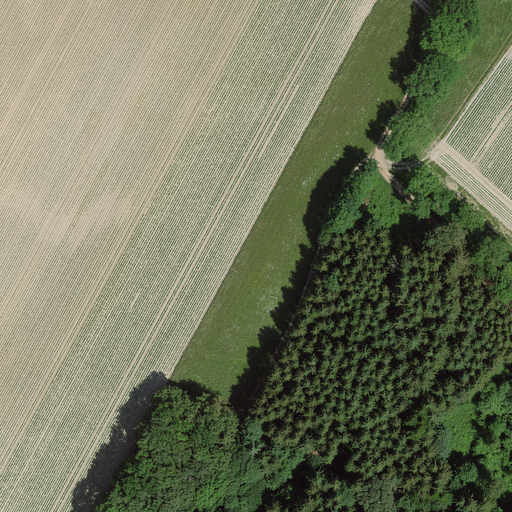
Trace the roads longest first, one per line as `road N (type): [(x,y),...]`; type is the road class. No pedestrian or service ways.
road 1 (track): [(171,384),(244,412),(368,154),(442,27),(413,0)]
road 2 (track): [(511,307),(368,154)]
road 3 (track): [(244,412),(411,479)]
road 4 (track): [(171,384),(101,511)]
